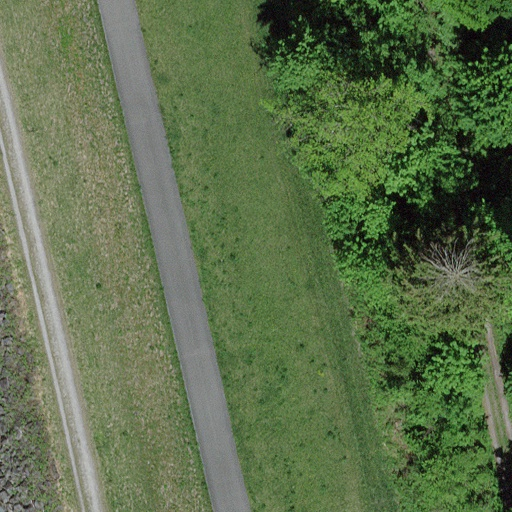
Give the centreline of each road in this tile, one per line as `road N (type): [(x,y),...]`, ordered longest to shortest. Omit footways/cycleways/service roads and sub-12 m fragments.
road 1 (track): [(511,465),(421,0)]
road 2 (track): [(106,511),(0,63)]
